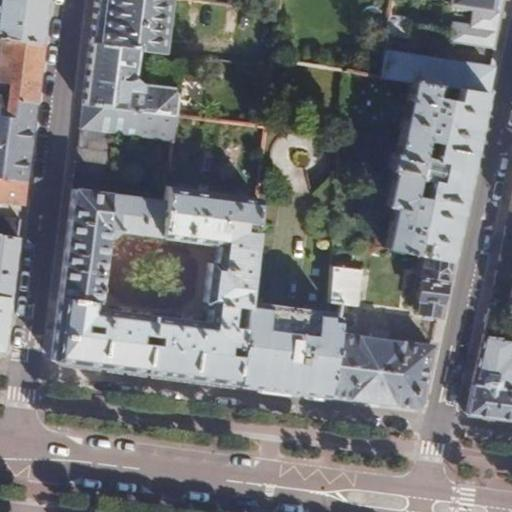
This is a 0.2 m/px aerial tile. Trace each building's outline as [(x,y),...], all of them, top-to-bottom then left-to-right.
[(0,36),(42,42),(45,13),(46,0),(0,0),(0,1),(4,2),(2,20),(0,20),(0,36)] [(93,0),(92,13),(90,26),(162,33),(165,0),(93,0)] [(494,49),(497,31),(467,25),(463,43),(494,49)] [(136,47),(160,48),(162,33),(90,26),(88,42),(136,47)] [(0,97),(35,102),(42,42),(0,36),(0,97)] [(80,105),(83,106),(169,114),(173,114),(179,60),(153,58),(150,82),(139,81),(133,76),(136,47),(88,42),(85,67),(80,105)] [(485,93),(490,68),(382,48),(378,72),(408,78),(485,93)] [(485,93),(408,78),(394,149),(390,148),(386,163),(391,165),(384,203),(392,204),(385,247),(427,256),(449,261),(467,177),(485,93)] [(29,141),(35,102),(0,97),(0,176),(24,179),(29,141)] [(81,126),(78,126),(48,359),(112,367),(168,374),(232,383),(242,299),(254,193),(160,181),(158,198),(100,191),(108,131),(166,138),(169,114),(83,106),(81,126)] [(0,199),(22,202),(24,179),(0,176),(0,199)] [(0,234),(17,237),(20,219),(4,216),(3,222),(0,221),(0,234)] [(0,352),(2,353),(17,237),(0,234),(0,352)] [(439,305),(449,261),(427,256),(422,280),(419,279),(414,296),(418,298),(415,312),(436,316),(439,305)] [(363,270),(335,265),(335,302),(349,305),(363,270)] [(242,299),(232,383),(252,385),(263,301),(242,299)] [(263,301),(252,385),(266,387),(280,389),(284,356),(277,355),(284,304),(263,301)] [(324,394),(333,331),(334,311),(284,304),(277,355),(284,356),(280,389),(324,394)] [(430,346),(333,331),(324,394),(370,401),(417,407),(430,346)] [(511,419),(511,341),(482,336),(465,413),(511,419)]
